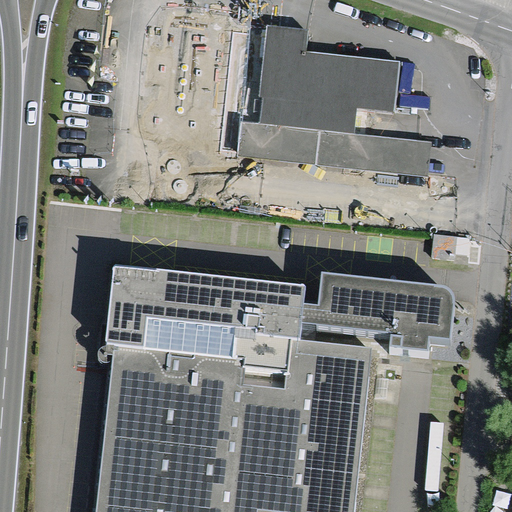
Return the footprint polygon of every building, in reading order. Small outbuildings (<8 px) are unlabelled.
[(225,153),(238,36),(165,28),(151,145),(225,153)] [(251,125),(262,32),(237,29),(226,123),(251,125)] [(262,32),(251,125),(226,123),(223,157),(428,180),(432,145),(355,136),(358,110),(394,114),(399,68),(304,58),(307,35),(262,30),(262,32)] [(427,206),(222,185),(221,199),(219,213),(424,234),(426,220),(427,206)] [(344,511),(362,358),(433,365),(442,301),(313,288),(305,300),(108,275),(100,356),(110,360),(96,511),(344,511)]
